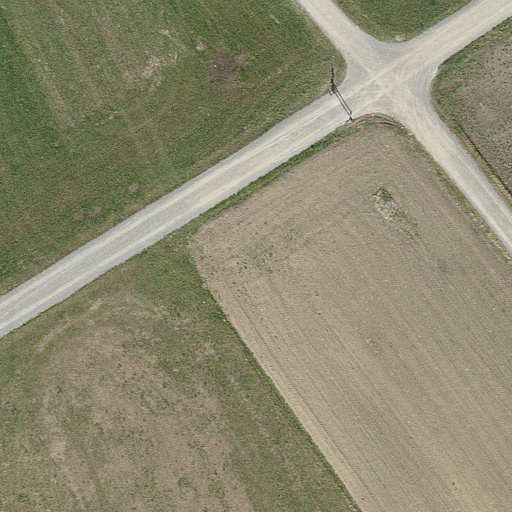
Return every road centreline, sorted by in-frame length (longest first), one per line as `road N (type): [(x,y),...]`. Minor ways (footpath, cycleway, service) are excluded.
road 1 (track): [(385,79),(0,319)]
road 2 (track): [(385,79),(511,243)]
road 3 (track): [(507,0),(385,79)]
